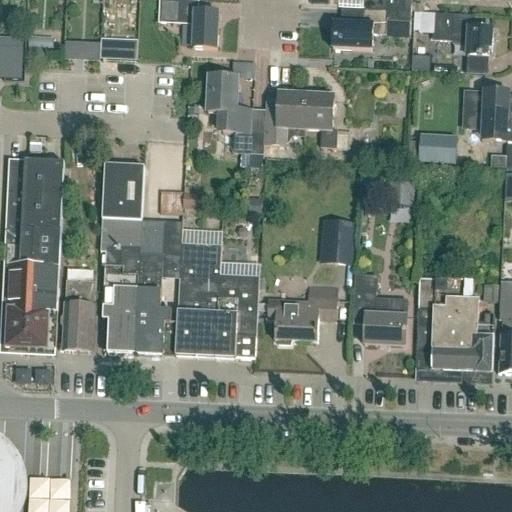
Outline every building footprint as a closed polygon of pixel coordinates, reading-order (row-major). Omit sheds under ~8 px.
[(362,0),(362,12),(411,14),(412,1),(396,0),(362,0)] [(159,2),(158,26),(194,27),(193,52),(217,53),(219,16),(198,15),(198,3),(159,2)] [(387,24),(411,25),(411,14),(362,12),(362,27),(334,26),(333,52),(372,53),(372,38),(386,38),(387,24)] [(415,17),(414,33),(419,33),(419,35),(435,36),(435,43),(468,44),(468,59),(492,60),(493,32),(474,31),(475,19),(415,17)] [(103,43),(102,61),(137,63),(137,45),(103,43)] [(84,46),(84,61),(99,62),(100,47),(84,46)] [(0,60),(0,80),(22,81),(24,51),(6,50),(5,61),(0,60)] [(235,137),(234,157),(251,157),(252,138),(253,114),(236,113),(237,82),(205,80),(205,97),(209,97),(208,116),(224,117),(223,137),(235,137)] [(511,170),(511,124),(508,124),(510,96),(485,95),(483,133),(482,144),(496,145),(509,145),(508,170),(511,170)] [(287,150),(287,132),(307,133),(308,99),(280,97),(279,108),(266,107),(266,114),(265,139),(252,138),(251,157),(264,158),(265,149),(287,150)] [(308,99),(307,133),(322,134),(321,151),(337,152),(338,134),(332,134),(334,100),(308,99)] [(253,114),(252,138),(265,139),(266,114),(253,114)] [(456,166),(457,141),(421,139),(420,164),(456,166)] [(508,170),(508,159),(493,158),(492,170),(508,170)] [(8,350),(24,350),(57,352),(66,166),(10,164),(7,241),(12,241),(10,269),(7,328),(10,328),(8,350)] [(143,224),(143,216),(145,170),(105,168),(101,255),(107,256),(104,310),(104,324),(110,324),(108,357),(137,358),(142,224),(143,224)] [(416,184),(389,183),(388,209),(415,210),(416,184)] [(205,213),(206,194),(196,194),(196,197),(184,196),(183,212),(205,213)] [(162,313),(164,282),(180,283),(182,247),(183,226),(143,224),(142,224),(137,358),(164,360),(166,327),(172,327),(173,314),(162,313)] [(336,250),(335,265),(352,266),(356,226),(326,224),(324,249),(336,250)] [(181,283),(177,359),(256,363),(257,340),(260,280),(221,278),(222,249),(182,247),(180,283),(181,283)] [(68,273),(68,285),(93,286),(93,274),(68,273)] [(462,375),(465,285),(419,283),(418,313),(434,313),(432,374),(462,375)] [(354,294),(352,326),(366,327),(365,348),(406,350),(408,320),(408,303),(377,301),(377,296),(374,295),(374,285),(360,284),(359,295),(354,294)] [(503,339),(501,377),(511,377),(511,284),(501,284),(500,300),(500,316),(504,316),(503,339)] [(60,347),(60,355),(93,356),(95,309),(95,308),(96,286),(93,286),(68,285),(66,308),(65,320),(63,323),(62,327),(65,330),(64,347),(60,347)] [(465,285),(462,375),(492,376),(493,351),(494,351),(495,327),(494,327),(494,319),(486,319),(485,327),(478,327),(479,305),(472,305),(473,285),(465,285)] [(500,304),(501,289),(489,289),(488,304),(500,304)] [(269,304),(268,322),(276,322),(275,343),(277,344),(278,348),(293,348),(294,344),(318,345),(319,325),(321,325),(321,314),(337,315),(338,291),(310,290),(310,306),(269,304)] [(0,511),(22,511),(23,507),(24,503),(25,499),(25,496),(25,492),(24,488),(24,484),(23,480),(22,477),(21,473),(20,469),(18,466),(16,462),(14,460),(12,456),(9,453),(6,450),(3,447),(1,445),(0,444),(0,511)] [(67,481),(44,481),(43,494),(28,493),(28,499),(66,500),(67,481)]
